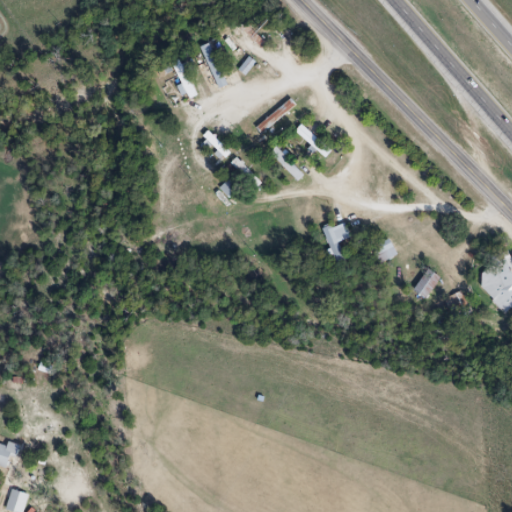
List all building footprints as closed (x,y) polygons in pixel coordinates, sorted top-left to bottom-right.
[(254,63),(248,58),(239,70),(245,75),(254,63)] [(196,96),(179,60),(171,64),(188,99),(196,96)] [(251,193),(260,183),(243,166),(234,176),(251,193)] [(219,188),(228,198),(239,188),(230,178),(219,188)] [(322,231),(336,263),(344,260),(337,243),(350,237),(343,221),(322,231)] [(380,264),(397,255),(389,239),(372,248),(380,264)] [(505,314),(511,307),(511,268),(501,256),(474,280),(505,314)] [(413,291),(425,299),(439,278),(427,269),(413,291)] [(444,300),(456,323),(472,315),(460,292),(444,300)] [(18,448),(0,442),(0,467),(6,469),(10,458),(15,460),(18,448)] [(6,509),(15,511),(22,511),(28,495),(11,490),(6,509)]
